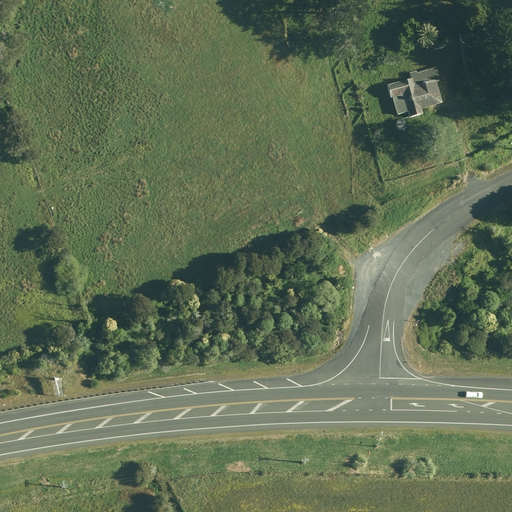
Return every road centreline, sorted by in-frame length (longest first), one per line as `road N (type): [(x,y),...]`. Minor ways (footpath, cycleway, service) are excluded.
road 1 (trunk): [(0,435),(149,411),(378,397)]
road 2 (unclassified): [(378,397),(386,298),(403,261),(436,224),(511,183)]
road 3 (trunk): [(378,397),(511,403)]
